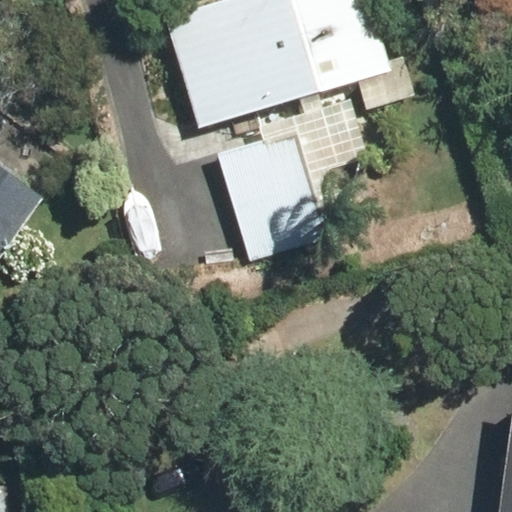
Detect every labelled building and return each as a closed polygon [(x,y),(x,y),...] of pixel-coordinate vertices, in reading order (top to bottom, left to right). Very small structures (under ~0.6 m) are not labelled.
[(378,0),(224,0),(165,18),(199,127),(399,64),(378,0)] [(299,130),(216,154),(244,253),(327,229),(299,130)] [(0,252),(41,192),(0,163),(0,252)] [(511,511),(511,400),(507,400),(497,511),(511,511)] [(18,511),(19,470),(0,469),(0,511),(18,511)]
